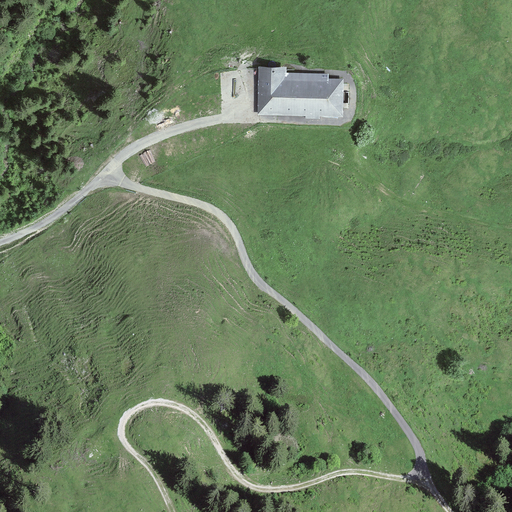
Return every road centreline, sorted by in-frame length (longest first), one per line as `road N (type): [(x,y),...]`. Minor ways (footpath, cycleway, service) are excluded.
road 1 (track): [(0,242),(105,178),(216,211),(261,284),(376,388),(419,448),(419,476)]
road 2 (track): [(175,511),(122,435),(126,416),(152,402),(197,418),(231,470),(259,488),(347,471),(419,476)]
road 3 (track): [(105,178),(139,144),(245,112)]
